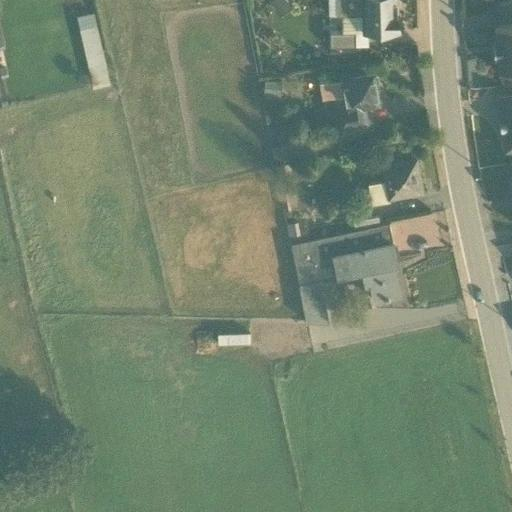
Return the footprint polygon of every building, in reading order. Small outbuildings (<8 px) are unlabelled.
[(395,12),(394,0),(335,0),(336,15),(342,15),(343,32),(329,32),(330,46),(356,45),(355,30),(398,29),(397,12),(395,12)] [(90,84),(108,82),(101,21),(83,23),(90,84)] [(511,23),(494,25),(496,41),(492,41),(494,57),(498,57),(499,72),(511,70),(511,23)] [(335,110),(338,128),(368,123),(365,105),(376,104),(374,92),(378,91),(376,77),(374,78),(373,73),(319,83),(322,101),(334,99),(336,110),(335,110)] [(511,94),(498,97),(504,148),(511,147),(511,94)] [(416,157),(380,164),(383,179),(367,182),(371,204),(389,201),(388,197),(422,191),(416,157)] [(354,229),(290,242),(303,309),(325,305),(320,282),(363,273),(366,286),(369,285),(372,299),(399,294),(393,263),(397,263),(389,223),(379,225),(377,216),(353,220),(354,229)]
